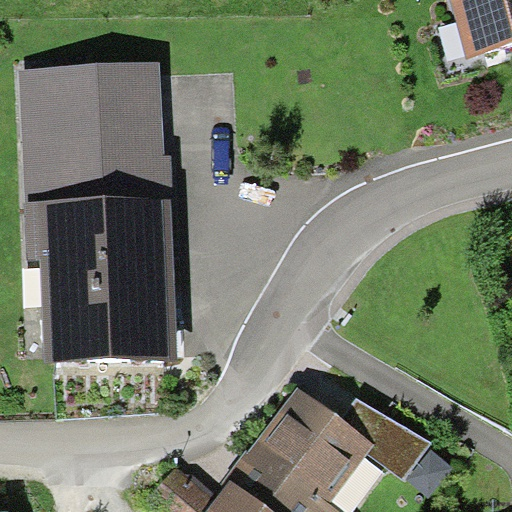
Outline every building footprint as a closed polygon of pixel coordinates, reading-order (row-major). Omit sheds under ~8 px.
[(511,0),(451,0),(468,60),(511,47),(511,0)] [(23,207),(171,203),(168,157),(163,157),(161,69),(20,72),(23,207)] [(23,207),(24,272),(43,272),(46,368),(175,364),(171,203),(23,207)] [(166,511),(334,511),(330,508),(368,459),(377,447),(341,421),(299,388),(249,454),(246,453),(213,493),(180,465),(151,500),(166,511)] [(356,402),(341,421),(377,447),(368,459),(403,485),(430,446),(356,402)]
